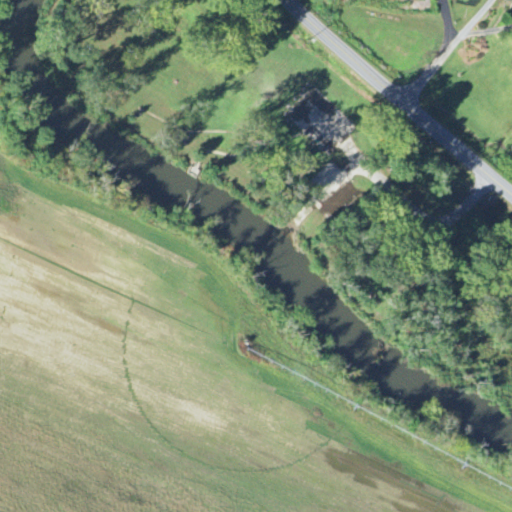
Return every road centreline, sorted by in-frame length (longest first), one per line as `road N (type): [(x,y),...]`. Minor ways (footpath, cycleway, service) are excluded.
road 1 (primary): [(511,195),(289,0)]
road 2 (residential): [(402,102),(488,0)]
